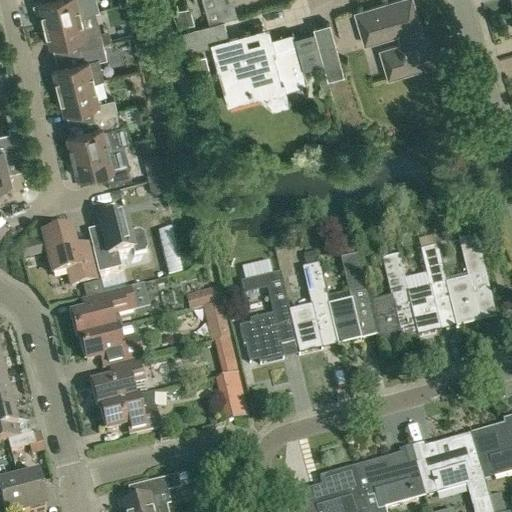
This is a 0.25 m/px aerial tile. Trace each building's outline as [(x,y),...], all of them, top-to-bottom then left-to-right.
[(38,1),(33,3),(35,12),(41,12),(44,23),(80,14),(95,10),(98,9),(95,0),(44,0),(43,0),(38,1)] [(237,17),(232,0),(202,0),(209,24),(223,21),(237,17)] [(408,73),(408,71),(435,63),(427,36),(421,38),(409,0),(397,0),(355,13),(365,43),(396,34),(399,43),(378,49),(387,80),(408,73)] [(80,14),(44,23),(49,44),(52,43),(76,38),(79,49),(103,43),(100,31),(85,35),(80,14)] [(350,14),(334,20),(342,43),(358,37),(350,14)] [(223,21),(209,24),(180,32),(186,53),(213,46),(228,102),(253,95),(257,98),(307,84),(292,32),(267,39),(268,44),(246,50),(242,36),(228,40),(223,21)] [(343,75),(328,23),(313,27),(328,79),(343,75)] [(58,67),(52,68),(57,89),(94,80),(93,78),(103,75),(99,57),(106,55),(103,43),(79,49),(82,61),(58,67)] [(325,75),(317,77),(321,91),(329,89),(325,75)] [(94,80),(57,89),(63,111),(65,110),(90,104),(93,115),(117,109),(114,97),(99,101),(94,80)] [(71,133),(66,135),(71,156),(108,147),(108,146),(116,144),(122,142),(128,141),(123,123),(120,124),(119,121),(120,121),(117,110),(117,109),(93,115),(96,127),(71,133)] [(0,133),(0,182),(10,179),(9,172),(5,158),(16,155),(28,152),(21,123),(9,126),(10,131),(0,133)] [(108,147),(71,156),(77,177),(104,170),(106,182),(131,176),(128,164),(122,142),(116,144),(108,146),(108,147)] [(149,180),(162,176),(159,163),(145,166),(149,180)] [(164,197),(161,184),(148,187),(150,196),(155,199),(164,197)] [(121,202),(119,194),(110,196),(111,204),(121,202)] [(99,223),(101,230),(88,233),(93,253),(92,253),(98,276),(122,270),(118,255),(133,252),(134,257),(144,255),(147,250),(144,235),(139,232),(129,235),(125,217),(99,223)] [(435,239),(437,248),(444,246),(440,228),(433,230),(435,239)] [(74,248),(69,231),(43,237),(53,276),(68,273),(72,287),(95,281),(89,256),(91,255),(88,245),(74,248)] [(459,242),(468,280),(446,286),(452,311),(457,330),(481,324),(476,306),(491,302),(476,238),(459,242)] [(433,240),(418,244),(420,252),(429,289),(407,295),(414,323),(418,339),(442,333),(437,315),(452,311),(446,286),(437,248),(435,249),(433,240)] [(348,245),(344,247),(341,251),(342,255),(347,258),(351,257),(354,252),(352,248),(348,245)] [(356,317),(371,314),(369,305),(357,257),(340,261),(349,298),(327,303),(332,323),(338,348),(362,342),(356,317)] [(414,323),(407,295),(398,257),(382,261),(391,299),(369,305),(371,314),(379,348),(403,343),(399,327),(414,323)] [(322,351),(317,327),(332,323),(327,303),(318,266),(302,270),(310,308),(289,313),(297,344),(300,357),(322,351)] [(280,275),(268,278),(240,284),(243,297),(266,292),(272,317),(249,322),(250,325),(238,328),(243,348),(245,347),(249,364),(259,362),(260,366),(284,360),(281,348),(297,344),(289,313),(280,275)] [(94,299),(103,296),(100,285),(85,289),(88,300),(94,299)] [(219,288),(199,293),(203,309),(223,304),(219,288)] [(84,314),(71,317),(78,341),(80,340),(113,331),(110,319),(134,312),(129,290),(103,296),(94,299),(88,300),(81,302),(84,314)] [(108,370),(114,369),(138,362),(142,361),(133,326),(113,331),(80,340),(86,363),(99,360),(102,372),(108,370)] [(236,374),(233,361),(218,365),(221,377),(236,374)] [(144,384),(138,362),(114,369),(108,370),(111,382),(92,386),(98,410),(101,410),(100,409),(134,401),(133,400),(130,388),(144,384)] [(6,385),(0,386),(0,408),(12,406),(6,385)] [(158,431),(153,409),(154,395),(136,400),(136,399),(133,400),(134,401),(100,409),(101,410),(106,432),(125,428),(128,439),(158,431)] [(223,404),(228,423),(246,419),(242,399),(223,404)] [(0,408),(0,444),(8,443),(18,440),(16,428),(17,428),(12,406),(0,408)] [(503,427),(470,436),(480,471),(483,483),(511,474),(511,423),(510,424),(511,427),(506,428),(505,426),(503,427)] [(32,436),(18,440),(8,443),(10,453),(23,450),(35,447),(32,436)] [(465,488),(472,511),(491,511),(483,483),(480,471),(470,436),(435,446),(439,460),(417,466),(425,499),(465,488)] [(390,459),(354,470),(366,511),(385,511),(386,511),(425,499),(417,466),(394,473),(390,459)] [(25,511),(17,480),(5,483),(2,470),(0,470),(0,501),(2,511),(25,511)] [(314,499),(312,491),(293,496),(297,511),(366,511),(354,470),(320,479),(325,496),(314,499)] [(17,480),(25,511),(42,511),(47,511),(38,475),(17,480)] [(167,511),(166,507),(153,511),(150,498),(167,494),(181,490),(180,489),(178,478),(143,487),(146,499),(131,503),(119,506),(120,511),(167,511)]
